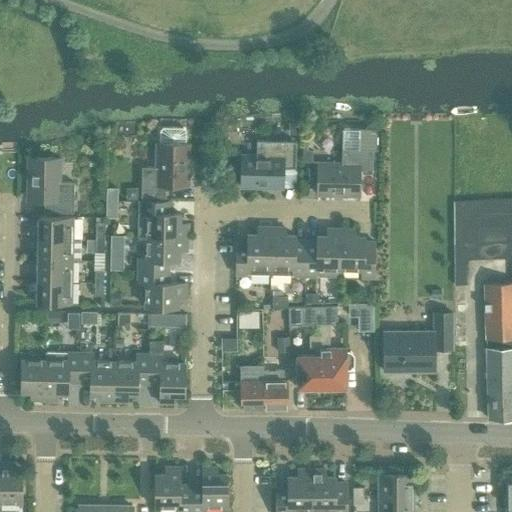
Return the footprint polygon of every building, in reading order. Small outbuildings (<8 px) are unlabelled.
[(301,123),(292,124),(292,134),(302,133),(301,123)] [(185,144),(186,128),(175,128),(159,127),(159,143),(156,143),(156,167),(141,167),(140,197),(164,198),(165,186),(175,186),(187,186),(188,144),(185,144)] [(317,163),(316,195),(359,196),(359,173),(371,173),(372,150),(376,150),(376,129),(358,128),(358,129),(343,129),(342,149),(341,149),(341,163),(317,163)] [(240,187),(282,188),(282,168),(294,169),(295,142),(256,141),(255,156),(241,155),(240,187)] [(303,151),(302,162),(311,162),(312,151),(303,151)] [(26,200),(44,200),(44,212),(72,213),(73,183),(59,182),(59,158),(28,158),(26,200)] [(106,188),(106,200),(116,200),(116,188),(106,188)] [(126,189),(126,199),(137,200),(137,193),(133,189),(126,189)] [(116,200),(106,200),(106,212),(116,213),(116,200)] [(511,200),(454,204),(455,289),(466,288),(466,263),(509,261),(510,281),(511,281),(511,200)] [(168,202),(139,201),(139,236),(146,236),(186,237),(186,224),(179,224),(179,213),(168,213),(168,202)] [(38,216),(37,238),(72,239),(72,217),(38,216)] [(96,220),(96,239),(104,240),(104,235),(104,221),(96,220)] [(248,274),(270,274),(271,227),(258,227),(258,234),(247,234),(247,245),(236,245),(235,274),(248,274)] [(292,275),(304,275),(305,241),(294,240),(294,235),(284,235),(284,227),(271,227),(270,274),(292,275)] [(339,276),(339,269),(340,229),(327,228),(327,236),(317,236),(316,241),(305,241),(304,275),(317,276),(339,276)] [(340,229),(339,269),(361,269),(361,277),(374,277),(374,242),(363,242),(363,237),(353,237),(353,229),(340,229)] [(110,235),(109,270),(122,270),(123,236),(110,235)] [(138,258),(138,271),(167,271),(167,260),(178,260),(178,250),(186,250),(186,237),(146,236),(146,258),(138,258)] [(37,238),(37,260),(72,261),(72,239),(37,238)] [(104,240),(96,239),(95,251),(103,252),(104,240)] [(37,260),(36,281),(71,282),(72,261),(37,260)] [(95,270),(95,283),(103,283),(103,270),(95,270)] [(167,271),(138,271),(138,283),(145,283),(145,306),(177,307),(177,297),(185,297),(185,283),(167,283),(167,271)] [(71,282),(36,281),(36,304),(71,305),(71,282)] [(511,281),(510,281),(484,282),(488,407),(488,419),(511,419),(511,281)] [(103,283),(95,283),(94,296),(102,296),(103,283)] [(110,291),(110,304),(120,304),(120,292),(110,291)] [(305,294),(305,303),(315,303),(315,294),(305,294)] [(272,297),(272,308),(287,307),(287,297),(272,297)] [(373,302),(349,303),(349,315),(373,315),(373,302)] [(306,306),(289,307),(289,325),(306,324),(306,306)] [(317,324),(317,335),(320,335),(321,387),(346,387),(346,368),(350,368),(354,364),(354,353),(351,350),(346,350),(346,347),(331,347),(330,324),(338,324),(338,306),(306,306),(306,324),(317,324)] [(32,310),(31,319),(45,319),(46,310),(32,310)] [(58,311),(46,310),(46,321),(58,322),(58,311)] [(257,311),(238,311),(238,327),(258,327),(257,311)] [(81,312),(81,324),(96,324),(96,313),(81,312)] [(117,312),(116,324),(128,324),(129,312),(117,312)] [(434,331),(384,331),(384,371),(434,371),(434,349),(452,349),(452,313),(434,313),(434,331)] [(317,335),(310,335),(310,347),(314,347),(314,354),(296,354),(296,388),(321,387),(320,335),(317,335)] [(277,338),(277,350),(288,350),(287,337),(277,338)] [(236,338),(224,338),(224,351),(236,351),(236,338)] [(149,354),(148,383),(160,383),(159,402),(173,402),(173,395),(183,395),(184,363),(161,362),(162,355),(162,343),(149,342),(149,354)] [(67,381),(78,382),(79,353),(45,352),(44,360),(44,399),(57,400),(57,393),(67,393),(67,381)] [(100,401),(113,401),(114,361),(92,361),(92,353),(79,353),(78,382),(90,382),(90,393),(100,393),(100,401)] [(137,383),(148,383),(149,354),(136,354),(136,362),(114,361),(113,401),(126,401),(126,394),(136,394),(137,383)] [(30,399),(44,399),(44,360),(21,359),(20,391),(31,392),(30,399)] [(264,408),(263,370),(244,371),(244,380),(240,380),(240,408),(264,408)] [(283,370),(263,370),(264,408),(269,407),(288,407),(287,380),(283,380),(283,370)] [(0,501),(21,502),(21,469),(10,469),(10,462),(0,461),(0,501)] [(177,511),(190,511),(191,485),(179,485),(179,467),(166,467),(166,474),(155,474),(155,506),(178,507),(177,511)] [(191,485),(190,511),(203,511),(204,507),(226,507),(226,474),(216,474),(216,467),(202,467),(202,485),(191,485)] [(311,509),(311,469),(298,469),(298,477),(288,477),(288,488),(276,488),(276,511),(288,511),(289,509),(311,509)] [(324,469),(311,469),(311,509),(333,509),(333,511),(346,511),(346,483),(334,483),(334,476),(324,476),(324,469)] [(413,473),(378,473),(378,495),(413,495),(413,473)] [(412,511),(413,495),(378,495),(378,511),(412,511)]
